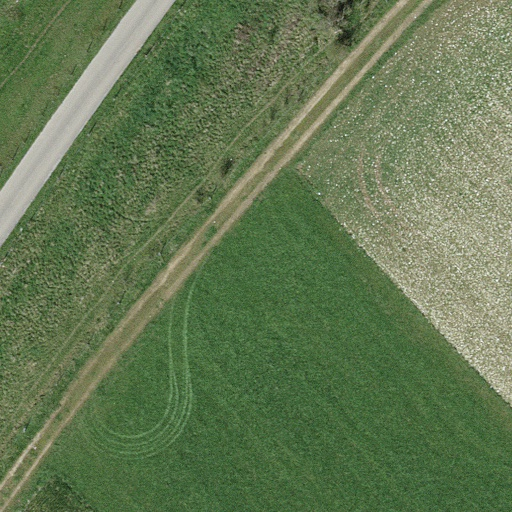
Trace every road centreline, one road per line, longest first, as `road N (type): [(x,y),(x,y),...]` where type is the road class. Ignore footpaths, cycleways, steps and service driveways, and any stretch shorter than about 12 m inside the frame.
road 1 (track): [(416,0),(3,511)]
road 2 (track): [(164,0),(0,228)]
